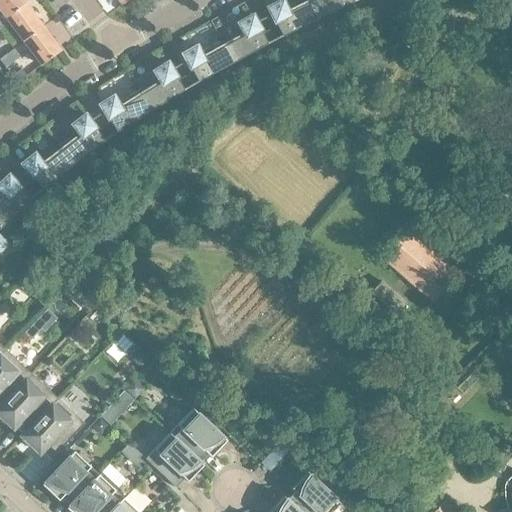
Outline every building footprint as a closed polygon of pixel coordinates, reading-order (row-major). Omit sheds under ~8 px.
[(22,0),(0,0),(0,10),(5,18),(25,3),(22,0)] [(282,36),(317,19),(308,0),(300,0),(285,7),(282,1),(268,8),(276,26),(269,30),(275,40),(282,36)] [(353,2),(357,0),(308,0),(317,19),(353,2)] [(43,27),(25,3),(5,18),(23,42),(43,27)] [(267,44),(275,40),(269,30),(262,33),(252,16),(238,23),(242,30),(221,41),(233,63),(267,44)] [(60,51),(43,27),(23,42),(36,59),(41,65),(60,51)] [(233,63),(221,41),(200,53),(196,47),(182,54),(192,72),(185,76),(191,86),(198,82),(233,63)] [(7,53),(0,58),(0,60),(5,67),(13,61),(7,53)] [(184,90),(191,86),(185,76),(178,80),(167,63),(154,71),(158,78),(137,90),(150,111),(184,90)] [(21,70),(11,77),(16,83),(26,76),(21,70)] [(116,132),(150,111),(137,90),(117,103),(113,97),(99,105),(110,122),(104,127),(110,136),(116,132)] [(104,141),(110,136),(104,127),(97,131),(85,115),(72,125),(77,131),(58,145),(73,165),(104,141)] [(42,189),(73,165),(58,145),(39,160),(34,154),(22,164),(34,180),(28,185),(36,194),(42,189)] [(30,199),(36,194),(28,185),(22,190),(8,176),(0,183),(0,189),(2,192),(0,193),(0,224),(2,226),(30,199)] [(380,258),(433,303),(459,273),(406,227),(380,258)] [(0,236),(0,254),(9,245),(0,236)] [(402,301),(382,284),(373,296),(393,313),(402,301)] [(0,406),(31,374),(5,349),(0,354),(0,406)] [(57,399),(31,374),(0,406),(0,419),(5,424),(9,419),(24,433),(24,434),(57,399)] [(84,424),(57,399),(24,434),(24,433),(19,438),(31,449),(35,444),(51,459),(84,424)] [(199,462),(200,462),(212,450),(215,453),(226,441),(193,409),(169,434),(199,462)] [(169,434),(145,459),(175,488),(188,474),(192,477),(203,465),(200,462),(199,462),(169,434)] [(129,461),(137,452),(128,443),(120,452),(129,461)] [(70,505),(98,475),(73,451),(41,485),(54,496),(57,493),(69,505),(70,505)] [(286,500),(298,511),(332,511),(340,504),(307,472),(295,484),(299,487),(287,500),(286,500)] [(109,511),(123,498),(98,475),(70,505),(69,505),(66,508),(70,511),(109,511)] [(298,511),(286,500),(287,500),(283,497),(272,509),(275,511),(298,511)] [(137,511),(123,498),(109,511),(137,511)] [(456,511),(445,501),(435,511),(456,511)]
